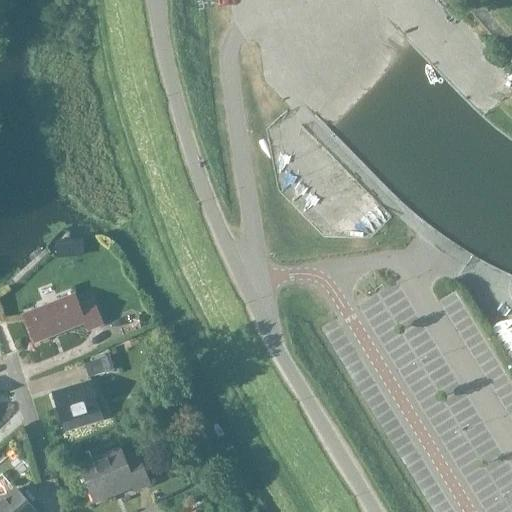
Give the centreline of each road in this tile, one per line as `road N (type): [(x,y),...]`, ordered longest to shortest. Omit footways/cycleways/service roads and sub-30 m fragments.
road 1 (unclassified): [(244,287),(184,139),(154,0)]
road 2 (unclassified): [(473,511),(324,273)]
road 3 (unclassified): [(373,511),(244,287)]
road 4 (residential): [(50,511),(17,377)]
